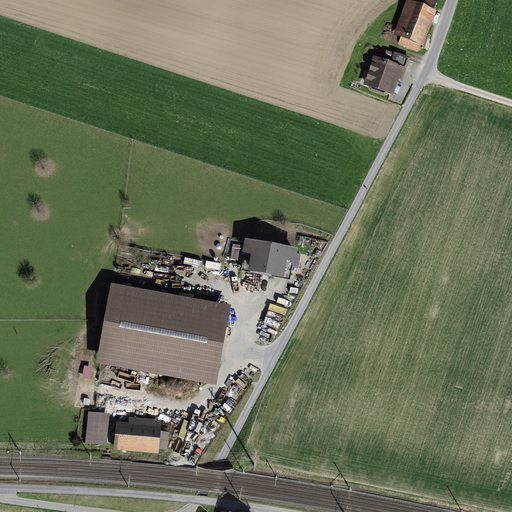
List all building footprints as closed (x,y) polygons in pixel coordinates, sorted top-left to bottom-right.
[(401,6),(389,44),(419,53),(431,15),(401,6)] [(371,62),(360,91),(390,102),(400,73),(371,62)] [(289,258),(242,248),(236,277),(271,283),(274,269),(286,271),(289,258)] [(214,311),(102,291),(89,367),(201,386),(214,311)] [(77,393),(89,392),(89,384),(77,385),(77,393)] [(98,419),(83,418),(81,445),(97,446),(98,419)] [(112,425),(107,454),(154,461),(159,425),(125,420),(124,427),(112,425)]
